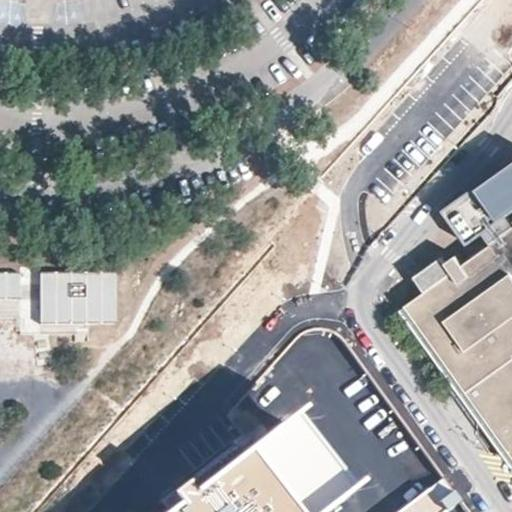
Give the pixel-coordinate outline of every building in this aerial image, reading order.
[(511,232),(462,267),(456,259),(448,265),(454,274),(409,306),(511,452),(511,232)] [(117,275),(41,276),(41,327),(118,327),(117,275)] [(21,276),(0,276),(0,302),(22,302),(21,276)] [(308,403),(159,511),(348,511),(375,493),(308,403)] [(470,511),(449,482),(406,511),(470,511)]
